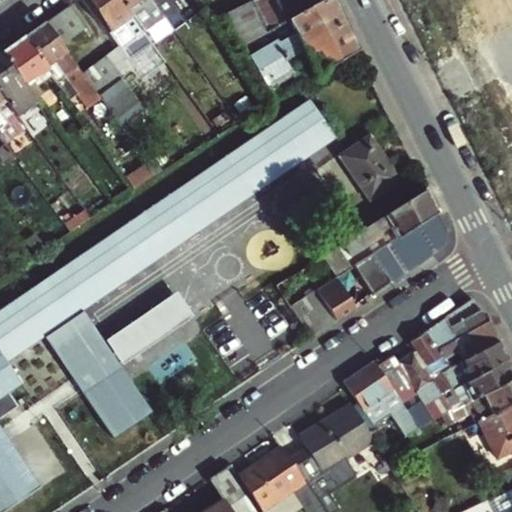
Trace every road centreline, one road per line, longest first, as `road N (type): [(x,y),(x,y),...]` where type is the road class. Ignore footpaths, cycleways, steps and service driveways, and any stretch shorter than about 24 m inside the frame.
road 1 (residential): [(114,511),(487,255)]
road 2 (tertiary): [(487,255),(362,0)]
